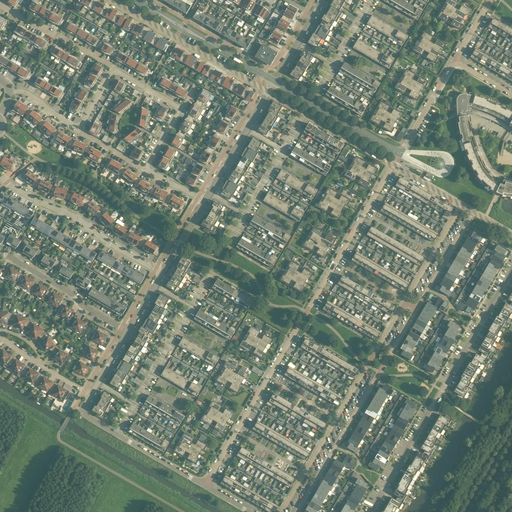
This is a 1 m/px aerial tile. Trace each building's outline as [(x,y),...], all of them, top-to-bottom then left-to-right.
[(87,0),(84,5),(90,9),(95,0),(87,0)] [(98,0),(95,0),(90,9),(96,12),(101,4),(98,2),(99,1),(98,0)] [(178,0),(176,0),(172,6),(177,9),(181,1),(178,0)] [(249,0),(242,0),(239,6),(246,10),(251,1),(249,0)] [(404,1),(401,0),(398,0),(395,8),(399,10),(404,1)] [(454,8),(456,5),(457,4),(456,3),(457,2),(453,0),(452,0),(452,1),(450,0),(444,0),(443,2),(446,4),(447,5),(454,9),(454,8)] [(31,11),(33,12),(38,3),(36,2),(35,2),(34,1),(32,1),(28,8),(29,9),(31,11)] [(186,4),(181,1),(177,9),(181,12),(186,4)] [(257,4),(251,1),(246,10),(252,13),(257,4)] [(339,11),(342,7),(333,1),(330,6),(331,7),(339,11)] [(399,10),(403,13),(408,4),(404,1),(399,10)] [(39,4),(38,3),(33,12),(35,13),(36,14),(38,14),(42,7),(41,6),(40,5),(39,4)] [(104,6),(101,4),(96,12),(102,16),(108,6),(105,4),(105,5),(104,6)] [(186,4),(181,12),(186,14),(191,7),(186,4)] [(257,4),(252,13),(258,17),(263,8),(257,4)] [(298,9),(289,4),(286,11),(295,16),(298,9)] [(413,7),(408,4),(403,13),(408,15),(413,7)] [(417,9),(418,7),(419,6),(415,4),(413,7),(408,15),(412,18),(417,9)] [(445,9),(454,14),(456,10),(454,8),(454,9),(447,5),(445,9)] [(465,15),(467,16),(470,11),(466,9),(467,8),(463,5),(462,7),(461,6),(459,11),(458,11),(465,15)] [(108,6),(102,16),(108,19),(113,11),(110,9),(111,8),(108,6)] [(38,14),(43,17),(47,10),(42,7),(38,14)] [(331,7),(328,11),(337,17),(340,12),(339,11),(331,7)] [(418,7),(417,9),(412,18),(417,21),(423,10),(418,7)] [(270,12),(263,8),(258,17),(264,21),(270,12)] [(202,13),(202,14),(203,12),(198,9),(193,18),(198,21),(202,13)] [(451,19),(454,14),(445,9),(442,13),(449,17),(451,19)] [(52,12),(47,10),(43,17),(48,20),(52,12)] [(456,10),(454,14),(463,19),(465,15),(458,11),(459,11),(456,10)] [(116,13),(113,11),(108,19),(114,23),(120,13),(117,11),(117,12),(116,13)] [(291,22),(295,16),(286,11),(282,17),(291,22)] [(339,18),(337,17),(328,11),(325,16),(333,20),(337,23),(339,18)] [(51,23),(52,23),(57,15),(56,14),(54,13),(52,12),(48,20),(49,21),(50,22),(51,23)] [(442,13),(441,12),(438,17),(441,19),(441,20),(445,23),(445,22),(446,22),(449,17),(442,13)] [(120,13),(114,23),(120,26),(125,18),(122,16),(123,15),(120,13)] [(206,16),(202,14),(202,13),(198,21),(202,24),(206,16)] [(451,19),(453,20),(460,24),(463,19),(454,14),(451,19)] [(59,15),(57,15),(52,23),(54,24),(55,25),(56,25),(58,26),(58,24),(61,26),(64,21),(63,20),(62,18),(61,17),(60,16),(59,15)] [(325,16),(324,15),(321,20),(330,25),(333,20),(325,16)] [(367,24),(371,27),(376,18),(372,15),(367,24)] [(211,19),(206,16),(202,24),(206,26),(211,19)] [(211,19),(206,26),(211,29),(217,19),(212,16),(211,19)] [(287,28),(291,22),(282,17),(278,23),(287,28)] [(381,21),(376,18),(371,27),(376,30),(381,21)] [(220,24),(221,21),(217,19),(211,29),(215,31),(220,24)] [(487,27),(492,30),(497,22),(493,19),(490,23),(489,23),(487,27)] [(123,28),(129,32),(135,21),(132,20),(131,22),(128,20),(127,20),(128,20),(123,28)] [(332,26),(330,25),(321,20),(319,23),(320,23),(319,25),(329,31),(329,30),(332,26)] [(462,25),(460,24),(453,20),(450,25),(451,25),(450,26),(454,29),(455,27),(459,30),(462,25)] [(138,23),(135,21),(129,32),(135,35),(140,27),(136,25),(137,23),(138,23)] [(376,30),(380,32),(385,23),(381,21),(376,30)] [(66,22),(63,27),(66,29),(65,30),(66,31),(68,33),(70,34),(75,25),(73,24),(72,23),(71,23),(69,23),(68,22),(66,22)] [(497,22),(492,30),(497,33),(502,24),(497,22)] [(284,34),(287,28),(278,23),(275,29),(284,34)] [(390,26),(385,23),(380,32),(385,35),(390,26)] [(219,34),(224,26),(220,24),(215,31),(219,34)] [(502,24),(497,33),(501,35),(506,27),(502,24)] [(17,38),(24,27),(22,26),(20,26),(18,25),(13,34),(14,35),(16,37),(17,38)] [(75,25),(70,34),(72,35),(73,35),(75,36),(79,28),(78,27),(77,26),(76,26),(75,25)] [(329,31),(319,25),(317,30),(328,36),(330,31),(329,30),(329,31)] [(228,29),(224,26),(219,34),(224,37),(228,29)] [(385,35),(389,37),(394,28),(390,26),(385,35)] [(25,28),(24,27),(17,38),(19,38),(21,39),(23,40),(24,38),(28,31),(27,29),(25,28)] [(135,35),(141,38),(147,28),(144,27),(143,29),(140,27),(135,35)] [(506,27),(501,35),(505,38),(510,29),(506,27)] [(79,28),(75,36),(80,39),(84,31),(79,28)] [(150,30),(147,28),(141,38),(147,42),(152,34),(148,32),(149,30),(150,30)] [(399,31),(394,28),(389,37),(393,40),(399,31)] [(228,29),(224,37),(228,39),(233,32),(228,29)] [(280,41),(284,34),(275,29),(271,35),(280,41)] [(328,36),(317,30),(314,34),(322,39),(325,41),(328,36)] [(29,41),(33,34),(28,31),(24,38),(29,41)] [(84,31),(80,39),(85,41),(89,34),(84,31)] [(398,42),(403,34),(399,31),(393,40),(397,42),(398,42)] [(237,34),(233,32),(228,39),(233,42),(237,34)] [(429,42),(430,42),(432,37),(432,36),(428,33),(428,34),(424,32),(421,37),(422,38),(429,42)] [(314,34),(313,33),(310,38),(319,44),(322,39),(314,34)] [(38,37),(33,34),(29,41),(34,44),(38,37)] [(89,34),(85,41),(86,42),(87,43),(88,44),(89,45),(94,36),(93,36),(92,35),(90,35),(89,34)] [(147,42),(153,45),(159,35),(156,34),(155,36),(152,34),(147,42)] [(237,44),(242,37),(237,34),(233,42),(237,44)] [(408,36),(403,34),(398,42),(397,42),(397,44),(402,47),(408,36)] [(161,37),(159,35),(153,45),(159,49),(163,41),(160,39),(161,37)] [(276,47),(280,41),(271,35),(267,42),(276,47)] [(96,46),(98,47),(101,43),(100,42),(100,41),(99,40),(98,39),(97,38),(96,37),(94,36),(89,45),(91,46),(92,46),(93,47),(95,47),(96,46)] [(38,47),(43,39),(41,38),(40,37),(38,37),(34,44),(35,45),(36,46),(37,47),(38,47)] [(246,39),(242,37),(237,44),(241,47),(246,39)] [(316,48),(319,44),(310,38),(307,43),(316,48)] [(420,42),(429,48),(432,43),(430,42),(429,42),(422,38),(420,42)] [(44,39),(43,39),(38,47),(40,48),(41,49),(43,50),(45,50),(47,50),(50,45),(47,44),(48,42),(47,41),(46,40),(44,39)] [(246,39),(241,47),(246,50),(251,42),(246,39)] [(358,39),(353,48),(357,51),(362,42),(358,39)] [(441,49),(442,50),(445,45),(441,42),(442,41),(438,39),(437,40),(434,44),(434,45),(441,49)] [(159,49),(165,52),(170,43),(171,43),(168,41),(167,41),(168,41),(167,43),(163,41),(159,49)] [(357,51),(362,53),(367,45),(362,42),(357,51)] [(426,52),(429,48),(420,42),(417,47),(424,51),(426,52)] [(103,53),(104,54),(109,45),(108,44),(107,44),(105,43),(104,43),(103,43),(102,43),(101,43),(98,47),(100,49),(100,50),(101,51),(102,52),(103,53)] [(432,43),(429,48),(438,53),(441,49),(434,45),(434,44),(432,43)] [(115,53),(116,51),(118,48),(110,44),(109,45),(104,54),(106,55),(107,55),(108,56),(110,56),(110,55),(113,56),(115,53)] [(274,59),(275,58),(278,54),(268,48),(262,45),(261,47),(255,44),(250,52),(256,56),(255,57),(268,65),(269,65),(270,65),(271,64),(274,59)] [(170,55),(176,59),(180,51),(177,49),(178,47),(175,45),(175,46),(170,55)] [(366,56),(371,47),(367,45),(362,53),(366,56)] [(422,54),(424,51),(417,47),(416,46),(413,51),(417,53),(415,56),(419,59),(421,55),(421,56),(422,54)] [(54,57),(56,58),(61,49),(60,48),(58,48),(57,47),(55,47),(55,48),(52,47),(49,52),(50,53),(51,54),(52,55),(53,56),(54,57)] [(366,56),(371,59),(376,50),(371,47),(366,56)] [(470,58),(475,60),(480,52),(481,50),(475,47),(472,52),(473,53),(470,58)] [(436,57),(438,53),(429,48),(426,52),(429,54),(429,53),(436,57)] [(61,49),(56,58),(55,59),(60,62),(61,60),(65,53),(64,52),(63,51),(62,50),(61,49)] [(375,61),(380,52),(376,50),(371,59),(375,61)] [(116,51),(115,53),(113,56),(115,58),(115,59),(116,60),(118,62),(119,63),(124,54),(123,53),(122,53),(120,52),(119,52),(117,51),(116,51)] [(184,53),(180,51),(176,59),(182,62),(187,52),(185,51),(184,51),(185,51),(184,53)] [(300,56),(310,62),(313,58),(303,51),(300,56)] [(190,54),(187,52),(182,62),(188,66),(192,58),(189,56),(190,54)] [(375,61),(379,64),(385,55),(380,52),(375,61)] [(484,54),(480,52),(475,60),(479,63),(484,54)] [(65,65),(66,63),(70,56),(65,53),(61,60),(60,62),(65,65)] [(437,58),(436,57),(429,53),(429,54),(426,58),(426,59),(426,60),(430,62),(430,61),(434,63),(437,58)] [(124,54),(119,63),(120,63),(121,64),(123,64),(125,65),(129,58),(128,56),(127,56),(126,55),(124,54)] [(488,57),(484,54),(479,63),(483,65),(488,57)] [(488,57),(483,65),(488,68),(493,59),(494,57),(490,54),(488,57)] [(379,64),(384,66),(389,58),(389,57),(385,55),(379,64)] [(70,56),(66,63),(65,65),(69,68),(70,68),(70,66),(76,58),(74,57),(73,56),(72,56),(70,56)] [(307,67),(310,62),(300,56),(297,61),(299,62),(307,67)] [(389,58),(384,66),(388,69),(394,59),(389,56),(389,57),(389,58)] [(6,57),(1,66),(2,67),(4,68),(6,68),(10,61),(9,60),(7,58),(6,57)] [(76,58),(70,66),(70,68),(77,72),(82,64),(80,63),(80,61),(79,60),(78,59),(77,58),(76,58)] [(129,58),(125,65),(130,68),(134,60),(129,58)] [(196,60),(192,58),(188,66),(194,69),(199,59),(197,58),(196,58),(197,58),(196,60)] [(6,68),(11,71),(15,64),(16,63),(16,61),(12,59),(11,60),(10,61),(6,68)] [(199,59),(194,69),(200,73),(204,65),(201,63),(202,61),(199,59)] [(497,62),(493,59),(488,68),(492,71),(497,62)] [(134,60),(130,68),(134,71),(139,63),(134,60)] [(307,67),(299,62),(297,61),(295,64),(297,65),(296,66),(305,72),(307,67)] [(93,67),(92,68),(101,74),(101,73),(102,72),(102,71),(103,69),(103,68),(102,67),(104,65),(98,62),(96,64),(95,65),(94,66),(93,67)] [(497,73),(502,64),(497,62),(492,71),(497,73)] [(139,63),(134,71),(135,72),(137,73),(138,73),(139,74),(144,65),(143,65),(142,64),(140,64),(139,63)] [(339,72),(344,74),(349,66),(344,63),(339,72)] [(20,67),(15,64),(11,71),(16,74),(20,67)] [(506,67),(502,64),(497,73),(501,76),(506,67)] [(145,66),(144,65),(139,74),(140,75),(142,76),(143,76),(145,76),(145,75),(148,77),(150,72),(150,71),(149,69),(148,68),(147,67),(145,66)] [(302,76),(305,72),(296,66),(294,65),(292,68),(294,70),(293,71),(301,76),(302,76)] [(201,74),(208,78),(213,68),(210,66),(210,68),(206,66),(201,74)] [(353,68),(349,66),(344,74),(348,77),(353,68)] [(19,77),(20,78),(25,69),(24,68),(22,67),(21,67),(20,67),(16,74),(17,75),(18,76),(19,77)] [(506,78),(511,70),(506,67),(501,76),(506,78)] [(100,75),(101,74),(92,68),(92,70),(91,72),(90,74),(97,78),(98,77),(100,75)] [(216,69),(213,68),(208,78),(214,81),(218,73),(215,71),(216,69),(216,70),(216,69)] [(348,77),(353,80),(358,71),(353,68),(348,77)] [(26,70),(25,69),(20,78),(21,78),(23,79),(24,79),(26,80),(26,79),(29,80),(32,75),(30,73),(29,71),(28,70),(26,70)] [(293,71),(292,70),(289,76),(293,78),(298,81),(301,76),(293,71)] [(412,80),(412,79),(415,75),(414,74),(415,73),(411,71),(410,72),(406,70),(403,75),(405,76),(412,80)] [(362,73),(358,71),(353,80),(357,82),(362,73)] [(162,88),(163,88),(169,80),(167,79),(166,78),(165,78),(165,75),(160,72),(157,78),(159,79),(157,82),(159,84),(159,85),(160,86),(161,87),(162,88)] [(222,75),(218,73),(214,81),(219,84),(225,75),(222,73),(222,75)] [(357,82),(361,85),(366,76),(362,73),(357,82)] [(97,79),(97,78),(90,74),(89,75),(87,77),(86,78),(95,83),(96,82),(97,79)] [(219,84),(225,88),(230,80),(227,78),(228,76),(228,77),(228,76),(225,75),(219,84)] [(371,78),(366,76),(361,85),(366,87),(371,78)] [(402,80),(411,85),(414,81),(412,79),(412,80),(405,76),(402,80)] [(34,77),(32,82),(34,83),(33,84),(34,85),(35,86),(37,87),(38,88),(43,79),(42,79),(40,78),(39,77),(38,77),(34,77)] [(423,86),(424,87),(427,82),(424,80),(424,79),(420,77),(420,78),(419,77),(416,82),(423,86)] [(94,84),(95,83),(86,78),(86,79),(85,81),(84,83),(84,85),(84,87),(89,90),(90,87),(91,88),(92,87),(93,86),(94,84)] [(371,78),(366,87),(370,90),(375,81),(371,78)] [(44,80),(43,79),(38,88),(39,89),(40,89),(42,90),(43,90),(48,83),(46,82),(45,81),(44,80)] [(115,85),(123,90),(126,85),(118,80),(115,85)] [(170,80),(169,80),(163,88),(165,89),(166,90),(167,90),(169,91),(173,83),(172,82),(171,81),(170,80)] [(233,82),(230,80),(225,88),(231,91),(237,82),(234,80),(233,82)] [(409,90),(411,85),(402,80),(400,84),(407,88),(407,89),(409,90)] [(174,93),(178,86),(180,84),(175,81),(173,83),(169,91),(174,93)] [(380,84),(375,81),(370,90),(369,91),(374,94),(380,84)] [(414,81),(411,85),(420,91),(423,86),(416,82),(414,81)] [(231,91),(237,95),(242,87),(239,85),(240,83),(240,84),(240,83),(237,82),(231,91)] [(48,83),(43,90),(48,93),(53,86),(48,83)] [(400,84),(398,83),(395,88),(399,90),(399,92),(403,94),(403,93),(404,93),(407,89),(407,88),(400,84)] [(87,92),(89,90),(84,87),(80,84),(78,87),(81,89),(80,90),(79,92),(78,93),(86,98),(87,96),(88,95),(89,93),(87,92)] [(120,95),(123,90),(115,85),(113,90),(119,94),(120,95)] [(409,90),(411,91),(418,95),(420,91),(411,85),(409,90)] [(53,97),(58,88),(57,87),(56,87),(54,86),(53,86),(48,93),(49,94),(51,95),(52,96),(53,97)] [(179,87),(178,86),(174,93),(175,95),(177,96),(178,97),(183,88),(182,88),(181,87),(179,87)] [(325,95),(330,98),(335,89),(330,86),(325,95)] [(245,89),(242,87),(237,95),(243,98),(249,89),(246,87),(245,89)] [(58,88),(53,97),(54,97),(56,98),(57,99),(58,99),(59,98),(61,99),(64,94),(63,92),(62,91),(60,90),(59,89),(58,88)] [(185,89),(183,88),(178,97),(180,98),(182,99),(184,99),(188,92),(187,91),(186,90),(185,89)] [(200,92),(199,94),(209,100),(212,95),(203,89),(201,91),(200,92)] [(243,98),(249,102),(254,94),(251,92),(252,90),(249,89),(243,98)] [(335,89),(330,98),(334,101),(339,92),(335,89)] [(420,96),(418,95),(411,91),(408,96),(409,96),(408,97),(412,100),(413,98),(417,101),(420,96)] [(339,92),(334,101),(339,103),(344,94),(339,92)] [(76,97),(75,98),(83,103),(84,101),(85,100),(86,98),(78,93),(77,95),(76,97)] [(206,105),(209,100),(199,94),(198,95),(197,97),(197,99),(198,100),(197,102),(206,108),(207,105),(206,105)] [(344,94),(339,103),(343,106),(348,97),(344,94)] [(495,104),(491,102),(486,100),(482,99),(478,98),(475,97),(470,95),(467,95),(465,94),(464,94),(463,94),(462,94),(461,95),(460,95),(459,96),(458,96),(457,97),(457,98),(456,99),(456,102),(456,103),(457,113),(457,118),(458,128),(461,138),(464,148),(466,154),(468,160),(469,164),(471,167),(473,171),(475,175),(478,178),(479,181),(481,183),(484,185),(486,188),(489,190),(492,192),(495,193),(498,195),(501,196),(505,197),(507,197),(510,198),(511,197),(511,112),(506,109),(501,107),(495,104)] [(130,106),(131,106),(133,102),(125,97),(124,99),(123,101),(122,102),(129,107),(130,106)] [(348,97),(343,106),(347,108),(353,100),(348,97)] [(83,103),(75,98),(74,100),(73,101),(72,103),(81,108),(81,106),(82,105),(83,103)] [(352,111),(357,102),(353,100),(347,108),(352,111)] [(23,104),(20,102),(20,103),(18,102),(17,102),(15,101),(8,112),(11,113),(12,111),(17,114),(23,104)] [(128,107),(129,107),(122,102),(120,101),(118,103),(117,104),(116,105),(124,110),(125,109),(126,108),(128,107)] [(270,107),(279,112),(282,107),(277,104),(277,103),(273,101),(270,107)] [(204,110),(206,108),(197,102),(195,105),(194,104),(193,106),(191,107),(190,109),(200,115),(203,110),(204,110)] [(357,102),(352,111),(356,113),(361,105),(361,104),(357,102)] [(386,112),(386,111),(389,107),(388,106),(389,105),(385,103),(384,104),(381,102),(378,107),(379,108),(386,112)] [(79,110),(81,108),(72,103),(71,105),(70,107),(70,108),(69,111),(74,114),(76,112),(77,113),(78,111),(79,110)] [(362,103),(361,104),(361,105),(356,113),(361,116),(367,106),(362,103)] [(26,106),(23,104),(17,114),(23,117),(24,113),(26,115),(30,110),(28,108),(26,106)] [(116,105),(114,107),(113,108),(112,110),(112,109),(111,110),(120,115),(121,113),(122,112),(123,111),(124,110),(116,105)] [(157,110),(165,114),(168,109),(160,105),(157,110)] [(228,109),(227,110),(236,115),(237,114),(238,113),(238,111),(238,110),(231,106),(230,107),(229,108),(228,109)] [(148,117),(148,116),(149,114),(150,112),(142,107),(140,111),(140,112),(140,113),(148,117)] [(276,116),(279,112),(270,107),(267,111),(276,117),(276,116)] [(377,112),(386,117),(389,113),(386,111),(386,112),(379,108),(377,112)] [(197,120),(200,115),(190,109),(189,110),(189,112),(188,114),(189,115),(188,117),(191,119),(193,120),(197,123),(198,120),(197,120)] [(397,118),(397,119),(399,119),(402,114),(398,112),(399,111),(395,109),(394,110),(394,109),(391,114),(397,118)] [(31,123),(38,114),(35,112),(35,113),(33,111),(33,112),(30,110),(26,115),(23,120),(26,122),(27,120),(31,123)] [(162,120),(165,114),(157,110),(154,115),(157,117),(162,120)] [(235,116),(236,115),(227,110),(227,111),(226,113),(225,114),(225,116),(225,117),(225,119),(230,122),(231,119),(232,120),(234,119),(235,118),(235,116)] [(276,117),(267,111),(266,114),(267,115),(266,117),(275,122),(278,117),(276,116),(276,117)] [(108,118),(109,118),(117,123),(117,121),(117,120),(118,118),(119,117),(110,112),(110,113),(110,114),(109,116),(108,118)] [(383,122),(386,117),(377,112),(374,116),(381,120),(381,121),(383,122)] [(150,118),(148,117),(140,113),(140,115),(140,116),(140,118),(140,119),(148,124),(148,122),(149,120),(150,118)] [(389,113),(386,117),(395,123),(397,119),(397,118),(391,114),(389,113)] [(41,117),(38,114),(31,123),(35,127),(38,124),(40,126),(44,121),(42,119),(40,117),(41,117)] [(374,116),(373,115),(370,120),(374,123),(373,124),(377,126),(378,125),(381,121),(381,120),(374,116)] [(230,122),(225,119),(221,116),(219,119),(220,120),(217,125),(219,125),(227,130),(228,129),(229,128),(229,126),(230,125),(228,124),(230,122)] [(182,122),(181,124),(190,129),(191,127),(192,125),(192,123),(193,120),(191,119),(188,117),(186,120),(185,119),(184,121),(182,122)] [(272,127),(275,122),(266,117),(263,121),(272,127)] [(383,122),(385,123),(392,127),(395,123),(386,117),(383,122)] [(116,124),(117,123),(109,118),(108,120),(108,121),(106,123),(109,125),(116,129),(116,127),(116,126),(116,124)] [(138,123),(137,125),(146,130),(146,129),(147,128),(147,126),(148,124),(140,119),(139,121),(139,122),(138,123)] [(44,134),(52,125),(49,123),(48,124),(46,122),(46,123),(44,121),(40,126),(38,129),(44,134)] [(270,132),(272,127),(263,121),(261,126),(269,131),(270,132)] [(91,127),(99,132),(102,127),(101,126),(94,122),(91,127)] [(394,128),(392,127),(385,123),(383,128),(383,129),(387,132),(387,131),(391,133),(394,128)] [(189,130),(190,129),(181,124),(181,125),(180,127),(179,129),(180,130),(179,132),(184,135),(186,134),(188,132),(189,130)] [(308,135),(313,127),(308,124),(303,133),(308,135)] [(54,128),(52,125),(44,134),(49,138),(52,140),(54,137),(57,132),(55,130),(53,128),(54,128)] [(116,130),(116,129),(109,125),(108,126),(107,128),(106,130),(114,135),(116,131),(116,130)] [(227,130),(219,125),(217,125),(214,129),(212,131),(216,134),(221,137),(222,134),(224,135),(225,134),(226,133),(226,132),(227,130)] [(261,126),(260,126),(259,125),(257,128),(258,129),(257,131),(266,136),(269,131),(261,126)] [(96,137),(99,132),(91,127),(88,132),(96,137)] [(140,136),(140,137),(141,137),(142,135),(143,134),(144,132),(145,133),(145,132),(136,127),(135,129),(134,130),(132,132),(140,136)] [(312,138),(317,129),(313,127),(308,135),(312,138)] [(322,132),(317,129),(312,138),(317,140),(322,132)] [(60,145),(66,135),(63,134),(62,134),(60,133),(57,132),(54,137),(52,140),(50,142),(54,144),(55,142),(60,145)] [(139,138),(140,137),(140,136),(132,132),(131,133),(130,134),(128,135),(127,135),(135,140),(137,141),(138,139),(139,138)] [(184,138),(184,135),(179,132),(178,135),(176,134),(175,136),(174,137),(173,139),(181,144),(182,142),(183,140),(184,138)] [(321,143),(326,134),(322,132),(317,140),(321,143)] [(210,139),(210,140),(218,145),(219,145),(220,143),(220,142),(221,140),(220,139),(221,137),(216,134),(215,135),(214,135),(213,136),(212,137),(211,138),(210,139)] [(331,137),(326,134),(321,143),(325,146),(331,137)] [(68,137),(66,135),(60,145),(65,148),(67,145),(69,146),(72,140),(70,139),(68,138),(68,137)] [(126,136),(125,136),(123,140),(131,144),(132,142),(133,141),(135,140),(127,135),(126,136)] [(330,148),(335,139),(331,137),(325,146),(330,148)] [(250,143),(259,148),(262,143),(253,138),(250,143)] [(181,145),(181,144),(173,139),(172,140),(171,142),(170,144),(178,149),(179,147),(181,145)] [(339,142),(335,139),(330,148),(334,151),(339,142)] [(77,153),(81,142),(78,141),(77,142),(75,141),(75,142),(72,140),(69,146),(67,152),(71,153),(71,151),(77,153)] [(218,147),(218,145),(210,140),(209,142),(208,143),(208,144),(208,146),(207,147),(207,149),(212,152),(214,149),(215,150),(216,149),(217,148),(218,147)] [(84,144),(81,142),(77,153),(82,155),(83,152),(86,153),(89,147),(86,146),(84,145),(84,144)] [(344,145),(339,142),(334,151),(333,152),(338,155),(344,145)] [(250,143),(247,147),(256,153),(259,148),(250,143)] [(91,160),(97,150),(94,149),(94,150),(91,148),(91,149),(89,147),(86,153),(88,154),(86,157),(91,160)] [(133,152),(141,157),(144,151),(139,148),(136,147),(133,152)] [(166,150),(165,151),(174,156),(175,155),(176,153),(176,151),(169,147),(168,148),(166,150)] [(258,153),(256,153),(247,147),(244,152),(255,158),(258,153)] [(290,155),(294,158),(300,149),(295,147),(290,155)] [(211,154),(212,152),(207,149),(206,150),(205,151),(204,152),(202,153),(202,154),(201,155),(210,160),(210,159),(211,158),(211,156),(212,155),(211,154)] [(304,152),(300,149),(294,158),(299,161),(304,152)] [(100,152),(97,150),(91,160),(96,163),(95,165),(98,167),(104,156),(101,155),(102,154),(99,153),(100,152)] [(173,158),(174,156),(165,151),(164,153),(164,154),(164,156),(163,157),(171,161),(171,160),(173,159),(173,158)] [(138,162),(141,157),(133,152),(130,157),(138,162)] [(252,163),(255,158),(244,152),(241,156),(242,157),(243,157),(252,162),(251,163),(252,163)] [(299,161),(303,163),(308,155),(304,152),(299,161)] [(209,162),(210,160),(201,155),(200,157),(200,158),(199,159),(199,161),(206,165),(207,164),(208,163),(209,162)] [(313,157),(308,155),(303,163),(308,166),(313,157)] [(4,169),(9,160),(2,156),(0,159),(0,164),(0,165),(2,166),(2,167),(4,169)] [(170,162),(171,161),(163,157),(161,159),(160,160),(160,161),(168,166),(169,165),(170,164),(170,162)] [(243,157),(242,157),(240,162),(249,167),(251,163),(252,162),(243,157)] [(308,166),(312,168),(317,160),(313,157),(308,166)] [(361,167),(362,167),(364,162),(364,160),(360,158),(360,159),(356,157),(353,162),(354,163),(361,167)] [(11,158),(9,160),(4,169),(7,170),(8,169),(10,171),(10,170),(12,172),(18,162),(11,158)] [(112,161),(109,159),(103,170),(104,171),(106,172),(107,169),(112,172),(118,162),(115,161),(114,162),(112,160),(112,161)] [(322,162),(317,160),(312,168),(316,171),(322,162)] [(167,168),(168,166),(160,161),(159,163),(158,165),(157,167),(165,171),(166,169),(167,168)] [(120,164),(118,162),(112,172),(117,175),(119,172),(121,173),(125,168),(122,167),(122,166),(120,165),(120,164)] [(237,167),(246,172),(249,167),(240,162),(237,167)] [(326,165),(322,162),(316,171),(321,174),(326,165)] [(194,167),(194,168),(202,173),(203,172),(203,171),(204,169),(205,167),(197,163),(196,164),(195,166),(194,167)] [(327,163),(326,165),(321,174),(325,176),(331,166),(327,163)] [(352,167),(361,172),(364,168),(362,167),(361,167),(354,163),(352,167)] [(373,173),(373,174),(374,174),(377,169),(373,167),(374,166),(370,164),(369,165),(369,164),(366,169),(373,173)] [(237,167),(234,171),(243,176),(245,177),(247,173),(246,172),(237,167)] [(358,177),(361,172),(352,167),(349,171),(356,175),(356,176),(358,177)] [(125,168),(121,173),(117,178),(120,181),(122,179),(125,182),(133,173),(130,171),(129,171),(127,170),(125,168)] [(201,174),(202,173),(194,168),(193,169),(192,171),(192,172),(192,173),(199,177),(200,177),(200,176),(201,174)] [(364,168),(361,172),(370,178),(373,174),(373,173),(366,169),(364,168)] [(28,169),(25,172),(21,177),(23,179),(25,180),(25,181),(27,183),(33,175),(34,173),(28,169)] [(276,178),(281,181),(286,172),(282,170),(276,178)] [(349,171),(348,170),(345,175),(349,178),(348,179),(352,181),(353,180),(356,176),(356,175),(349,171)] [(242,176),(243,176),(234,171),(231,175),(240,181),(242,176)] [(291,175),(286,172),(281,181),(285,184),(291,175)] [(368,182),(370,178),(361,172),(358,177),(360,178),(361,178),(368,182)] [(135,175),(133,173),(125,182),(130,185),(132,183),(135,184),(138,179),(136,178),(136,177),(134,176),(135,175)] [(198,179),(199,177),(192,173),(191,174),(190,175),(189,176),(188,178),(197,183),(197,181),(198,180),(198,179)] [(38,178),(33,175),(27,183),(30,185),(31,184),(32,186),(33,185),(35,187),(41,177),(39,176),(38,178)] [(237,185),(240,181),(231,175),(228,180),(237,185)] [(285,184),(290,186),(295,177),(291,175),(285,184)] [(43,192),(47,183),(42,181),(43,178),(41,177),(35,187),(38,188),(38,189),(40,190),(40,191),(43,192)] [(299,180),(295,177),(290,186),(294,189),(299,180)] [(394,185),(399,189),(404,180),(400,177),(397,182),(396,181),(394,185)] [(196,184),(197,183),(188,178),(187,179),(187,180),(186,182),(186,183),(193,187),(194,186),(195,185),(196,184)] [(369,183),(368,182),(361,178),(360,178),(358,183),(358,184),(362,187),(362,186),(366,188),(369,183)] [(138,179),(135,184),(131,190),(135,192),(136,190),(141,192),(147,182),(144,181),(143,182),(141,181),(138,179)] [(228,180),(227,179),(225,184),(236,191),(239,186),(237,185),(228,180)] [(294,189),(299,191),(304,183),(299,180),(294,189)] [(404,180),(399,189),(404,191),(409,183),(404,180)] [(149,185),(147,182),(141,192),(146,195),(145,196),(149,198),(154,188),(151,187),(149,185)] [(53,189),(51,188),(52,185),(47,183),(43,192),(46,193),(48,194),(48,193),(51,195),(53,189)] [(308,185),(304,183),(299,191),(303,194),(308,185)] [(409,183),(404,191),(408,194),(413,185),(409,183)] [(59,198),(62,189),(57,187),(58,185),(55,184),(53,189),(51,195),(54,196),(56,197),(59,198)] [(236,191),(225,184),(222,189),(223,190),(232,195),(233,196),(236,191)] [(307,197),(313,188),(308,185),(303,194),(307,196),(307,197)] [(413,185),(408,194),(413,197),(418,188),(413,185)] [(158,201),(162,190),(159,189),(159,190),(156,189),(154,188),(149,198),(152,200),(153,199),(158,201)] [(317,190),(313,188),(307,197),(307,196),(306,198),(311,201),(317,190)] [(334,198),(337,193),(336,193),(337,191),(333,189),(332,190),(328,188),(325,193),(327,194),(334,198)] [(418,188),(413,197),(417,199),(422,190),(418,188)] [(68,200),(70,194),(66,193),(67,190),(62,189),(59,198),(62,199),(62,198),(65,199),(68,200)] [(165,192),(162,190),(158,201),(162,203),(162,205),(165,206),(170,195),(167,194),(167,193),(165,192)] [(223,190),(221,195),(230,200),(232,195),(223,190)] [(422,190),(417,199),(421,202),(426,193),(422,190)] [(263,201),(267,204),(273,195),(268,192),(263,201)] [(70,194),(68,200),(70,201),(72,202),(72,203),(75,205),(79,196),(74,193),(73,196),(70,194)] [(426,193),(421,202),(426,204),(431,196),(426,193)] [(325,198),(334,203),(336,199),(334,198),(327,194),(325,198)] [(5,207),(11,197),(6,195),(1,203),(0,205),(5,207)] [(169,206),(173,208),(179,198),(176,197),(175,197),(173,196),(170,195),(165,206),(167,208),(169,206)] [(267,204),(272,206),(277,198),(273,195),(267,204)] [(345,205),(347,205),(350,200),(346,198),(346,197),(342,195),(342,196),(341,195),(338,200),(338,201),(345,205)] [(84,198),(79,196),(75,205),(78,206),(78,205),(80,206),(83,207),(89,197),(85,196),(84,198)] [(431,196),(426,204),(430,207),(435,198),(431,196)] [(15,200),(11,197),(5,207),(10,210),(11,208),(15,200)] [(89,197),(83,207),(86,209),(87,211),(90,213),(95,205),(91,202),(92,200),(89,197)] [(179,198),(173,208),(178,211),(176,213),(179,215),(185,204),(183,202),(181,201),(181,200),(179,198)] [(272,206),(276,209),(281,200),(277,198),(272,206)] [(331,208),(334,203),(325,198),(322,202),(329,206),(329,207),(331,208)] [(435,198),(430,207),(435,209),(440,201),(435,198)] [(336,199),(334,203),(343,209),(345,205),(338,201),(338,200),(336,199)] [(15,200),(11,208),(15,211),(20,203),(15,200)] [(276,209),(281,212),(286,203),(281,200),(276,209)] [(215,201),(212,206),(221,211),(224,207),(215,201)] [(322,202),(321,201),(318,207),(321,209),(321,210),(325,212),(325,211),(326,211),(329,207),(329,206),(322,202)] [(440,201),(435,209),(439,212),(444,203),(440,201)] [(20,203),(15,211),(14,213),(19,216),(19,215),(24,206),(20,203)] [(281,212),(285,214),(290,205),(286,203),(281,212)] [(331,208),(333,209),(340,213),(343,209),(334,203),(331,208)] [(380,211),(385,214),(390,205),(385,203),(380,211)] [(444,203),(439,212),(443,215),(448,206),(444,203)] [(100,208),(95,205),(90,213),(92,215),(93,214),(95,216),(95,215),(97,217),(101,212),(103,210),(105,208),(101,206),(100,208)] [(285,214),(290,217),(295,208),(290,205),(285,214)] [(385,214),(389,217),(394,208),(390,205),(385,214)] [(24,218),(25,217),(29,208),(24,206),(19,215),(24,218)] [(221,211),(212,206),(210,209),(211,210),(211,212),(220,217),(222,212),(221,211)] [(448,206),(443,215),(449,218),(451,214),(450,213),(453,209),(448,206)] [(34,211),(29,208),(25,217),(30,220),(34,213),(33,213),(34,211)] [(290,217),(294,219),(299,211),(295,208),(290,217)] [(389,217),(393,219),(398,211),(394,208),(389,217)] [(299,211),(294,219),(299,222),(305,212),(300,209),(299,211)] [(342,214),(340,213),(333,209),(330,214),(331,214),(330,215),(334,218),(335,217),(339,219),(342,214)] [(97,217),(100,219),(99,220),(101,221),(100,222),(103,224),(110,217),(103,210),(97,217)] [(393,219),(398,222),(403,213),(398,211),(393,219)] [(208,216),(217,222),(220,217),(211,212),(208,216)] [(398,222),(402,224),(407,216),(403,213),(398,222)] [(36,229),(40,223),(43,216),(41,215),(38,220),(34,218),(35,218),(34,218),(30,225),(36,229)] [(43,216),(40,223),(36,229),(42,233),(47,225),(43,223),(46,218),(43,216)] [(213,225),(212,226),(214,226),(217,222),(208,216),(205,221),(213,225)] [(249,224),(254,227),(259,218),(254,216),(249,224)] [(402,224),(407,227),(412,218),(407,216),(402,224)] [(114,221),(110,217),(103,224),(105,226),(106,226),(107,227),(108,227),(110,229),(114,224),(112,223),(114,221)] [(263,221),(259,218),(254,227),(258,230),(263,221)] [(407,227),(411,230),(416,221),(412,218),(407,227)] [(210,230),(212,226),(213,225),(205,221),(204,220),(200,226),(204,228),(203,230),(202,230),(207,233),(209,230),(210,230)] [(258,230),(263,232),(268,224),(263,221),(258,230)] [(411,230),(415,232),(420,223),(416,221),(411,230)] [(47,239),(49,236),(52,230),(56,224),(53,222),(50,227),(47,225),(42,233),(41,235),(47,239)] [(110,229),(112,231),(114,233),(116,235),(122,227),(116,222),(114,224),(110,229)] [(415,232),(420,235),(425,226),(420,223),(415,232)] [(56,224),(52,230),(49,236),(51,238),(51,241),(53,242),(59,233),(56,231),(59,226),(56,224)] [(272,226),(268,224),(263,232),(267,235),(272,226)] [(267,235),(272,237),(277,229),(272,226),(267,235)] [(420,235),(424,237),(429,229),(425,226),(420,235)] [(127,234),(125,232),(127,230),(122,227),(116,235),(119,237),(120,236),(121,238),(122,237),(124,239),(127,234)] [(319,237),(320,237),(322,232),(322,231),(318,228),(318,229),(314,227),(311,232),(313,233),(319,237)] [(366,235),(371,238),(376,229),(371,227),(366,235)] [(127,234),(124,239),(127,241),(129,242),(129,243),(132,244),(136,235),(137,233),(130,229),(127,234)] [(281,231),(277,229),(272,237),(276,240),(281,231)] [(380,232),(376,229),(371,238),(375,240),(380,232)] [(429,240),(434,231),(429,229),(424,237),(429,240)] [(61,244),(65,237),(68,231),(65,230),(62,235),(59,233),(53,242),(53,243),(59,246),(61,244)] [(68,231),(65,237),(61,244),(59,246),(66,250),(71,240),(68,238),(71,233),(68,231)] [(281,231),(276,240),(280,242),(280,243),(285,234),(281,231)] [(438,234),(434,231),(429,240),(433,243),(438,234)] [(375,240),(379,243),(384,234),(380,232),(375,240)] [(310,237),(319,243),(322,238),(320,237),(319,237),(313,233),(310,237)] [(478,241),(480,243),(483,238),(474,233),(472,237),(471,237),(478,241)] [(290,237),(285,234),(280,243),(280,242),(279,244),(284,247),(290,237)] [(331,244),(332,245),(335,240),(331,237),(332,236),(328,234),(327,235),(324,239),(324,240),(331,244)] [(389,237),(384,234),(379,243),(384,246),(389,237)] [(11,246),(16,238),(10,235),(6,242),(7,242),(6,244),(11,246)] [(141,237),(136,235),(132,244),(135,246),(135,245),(137,246),(140,247),(145,237),(142,235),(141,237)] [(476,245),(478,241),(471,237),(472,237),(469,236),(467,240),(476,245)] [(73,251),(77,245),(81,238),(78,237),(75,242),(71,240),(66,250),(72,253),(73,251)] [(149,239),(145,237),(140,247),(143,249),(145,250),(144,251),(147,252),(152,244),(148,241),(149,239)] [(316,247),(319,243),(310,237),(308,242),(315,246),(314,246),(316,247)] [(384,246),(388,248),(393,240),(389,237),(384,246)] [(21,241),(16,238),(11,246),(15,249),(16,247),(17,248),(21,241)] [(81,238),(77,245),(73,251),(80,254),(84,247),(80,245),(83,240),(81,238)] [(322,238),(319,243),(328,248),(331,244),(324,240),(324,239),(322,238)] [(240,250),(246,241),(241,239),(236,247),(240,250)] [(398,242),(393,240),(388,248),(393,251),(398,242)] [(473,249),(476,245),(467,240),(464,244),(473,249)] [(250,244),(246,241),(240,250),(245,253),(250,244)] [(308,242),(306,241),(303,246),(307,248),(306,249),(310,251),(311,250),(312,251),(314,246),(315,246),(308,242)] [(28,256),(32,248),(27,245),(28,243),(25,242),(22,247),(25,249),(23,251),(24,252),(23,253),(28,256)] [(393,251),(397,253),(402,245),(398,242),(393,251)] [(326,252),(328,248),(319,243),(316,247),(319,249),(319,248),(326,252)] [(86,258),(89,252),(93,246),(90,244),(87,249),(84,247),(80,254),(86,258)] [(152,244),(147,252),(150,254),(150,253),(152,254),(155,256),(161,246),(158,244),(157,246),(152,244)] [(249,255),(254,246),(250,244),(245,253),(249,255)] [(475,250),(473,249),(464,244),(462,248),(472,254),(475,250)] [(406,247),(402,245),(397,253),(401,256),(406,247)] [(93,246),(89,252),(86,258),(92,262),(97,254),(96,254),(93,253),(96,247),(93,246)] [(259,249),(254,246),(249,255),(254,258),(259,249)] [(494,251),(496,252),(496,251),(503,255),(505,251),(496,246),(494,251)] [(401,256),(406,259),(411,250),(406,247),(401,256)] [(38,251),(32,248),(28,256),(32,259),(33,257),(34,258),(35,255),(38,256),(41,251),(38,250),(38,251)] [(327,253),(326,252),(319,248),(319,249),(316,253),(317,254),(316,255),(320,257),(321,256),(324,258),(327,253)] [(470,258),(472,254),(462,248),(460,252),(459,252),(468,258),(469,257),(470,258)] [(258,260),(263,252),(259,249),(254,258),(258,260)] [(415,253),(411,250),(406,259),(410,261),(415,253)] [(97,259),(102,262),(107,254),(103,251),(102,253),(101,252),(97,259)] [(505,257),(503,255),(496,251),(496,252),(493,256),(503,261),(505,257)] [(46,266),(50,258),(45,255),(46,254),(43,252),(40,258),(43,259),(41,262),(42,262),(41,264),(46,266)] [(268,254),(263,252),(258,260),(262,263),(268,254)] [(351,260),(356,263),(361,255),(356,252),(351,260)] [(459,252),(457,256),(467,263),(470,258),(469,257),(468,258),(459,252)] [(410,261),(415,264),(420,255),(415,253),(410,261)] [(112,257),(107,254),(102,262),(107,265),(112,257)] [(272,257),(268,254),(262,263),(267,266),(272,257)] [(272,257),(267,266),(272,268),(278,258),(273,255),(272,257)] [(365,257),(361,255),(356,263),(360,266),(365,257)] [(424,258),(420,255),(415,264),(419,266),(424,258)] [(465,267),(467,263),(457,256),(454,260),(463,266),(465,267)] [(500,266),(503,261),(493,256),(491,260),(500,265),(500,266)] [(107,265),(112,268),(117,259),(112,257),(107,265)] [(182,257),(179,263),(188,268),(191,263),(185,260),(185,259),(182,257)] [(360,266),(364,268),(370,260),(365,257),(360,266)] [(56,261),(50,258),(46,266),(50,269),(51,268),(52,268),(54,265),(56,267),(59,262),(56,260),(56,261)] [(121,263),(117,259),(112,268),(116,270),(121,263)] [(374,262),(370,260),(364,268),(369,271),(374,262)] [(452,265),(461,270),(463,266),(454,260),(454,261),(452,265)] [(489,264),(497,269),(500,265),(491,260),(489,264)] [(296,271),(297,271),(299,266),(299,265),(295,263),(295,264),(291,261),(288,267),(290,267),(296,271)] [(369,271),(373,273),(378,265),(374,262),(369,271)] [(64,277),(69,269),(63,266),(64,265),(61,263),(58,268),(61,270),(59,273),(60,273),(59,275),(64,277)] [(116,270),(121,273),(126,265),(121,263),(116,270)] [(185,272),(188,268),(179,263),(176,267),(185,272)] [(487,263),(484,267),(486,268),(495,273),(497,269),(489,264),(487,263)] [(130,268),(126,265),(121,273),(126,276),(130,268)] [(383,267),(378,265),(373,273),(378,276),(383,267)] [(459,274),(461,270),(452,265),(450,269),(459,274)] [(6,268),(1,277),(4,278),(5,277),(9,279),(15,270),(10,268),(9,269),(7,267),(6,268)] [(176,271),(175,273),(184,278),(187,273),(185,272),(176,267),(174,270),(176,271)] [(287,272),(296,277),(299,272),(297,271),(296,271),(290,267),(287,272)] [(378,276),(382,279),(387,270),(383,267),(378,276)] [(495,273),(486,268),(484,267),(482,271),(484,272),(493,277),(495,273)] [(126,276),(130,279),(135,270),(130,268),(126,276)] [(308,278),(309,279),(312,274),(308,272),(309,271),(305,268),(304,269),(301,274),(308,278)] [(74,272),(69,269),(64,277),(68,280),(69,278),(70,279),(72,276),(74,277),(77,272),(75,271),(74,272)] [(460,275),(459,274),(450,269),(447,273),(456,278),(458,280),(460,275)] [(13,283),(16,285),(21,275),(19,274),(19,273),(15,270),(9,279),(8,282),(12,284),(13,283)] [(135,270),(130,279),(129,281),(134,283),(135,281),(140,274),(135,270)] [(382,279),(387,281),(392,273),(387,270),(382,279)] [(479,275),(481,276),(490,281),(493,277),(484,272),(482,271),(481,271),(479,275)] [(293,282),(296,277),(287,272),(285,276),(292,280),(291,280),(293,282)] [(305,282),(308,278),(301,274),(299,272),(296,277),(305,282)] [(181,283),(184,278),(175,273),(172,277),(181,283)] [(396,275),(392,273),(387,281),(391,284),(396,275)] [(454,283),(456,278),(447,273),(445,277),(454,283)] [(140,274),(135,281),(140,285),(144,278),(144,277),(144,276),(140,274)] [(21,275),(16,285),(18,287),(19,285),(23,288),(29,279),(24,276),(24,277),(21,275)] [(285,276),(283,275),(280,280),(284,282),(283,283),(287,286),(288,285),(289,285),(291,280),(292,280),(285,276)] [(396,275),(391,284),(395,286),(400,278),(396,275)] [(490,281),(481,276),(479,275),(477,279),(479,281),(488,286),(490,281)] [(81,287),(85,279),(80,276),(76,282),(77,283),(76,284),(81,287)] [(336,284),(342,287),(347,278),(342,276),(339,280),(338,280),(336,284)] [(86,277),(85,279),(81,287),(85,290),(86,288),(87,289),(91,282),(90,282),(91,280),(86,277)] [(181,283),(172,277),(169,282),(178,287),(177,287),(178,288),(181,283)] [(303,286),(305,282),(296,277),(293,282),(296,283),(303,287),(303,286)] [(451,287),(454,283),(445,277),(442,282),(451,287)] [(351,281),(347,278),(342,287),(346,290),(351,281)] [(395,286),(400,289),(405,280),(400,278),(395,286)] [(27,292),(30,294),(36,284),(33,282),(33,281),(29,279),(23,288),(28,290),(27,292)] [(212,288),(217,291),(222,282),(217,279),(212,288)] [(405,280),(400,289),(404,292),(409,283),(405,280)] [(169,282),(169,281),(166,286),(175,292),(177,287),(178,287),(169,282)] [(346,290),(350,292),(356,284),(351,281),(346,290)] [(485,290),(485,289),(488,286),(479,281),(476,285),(485,290)] [(226,285),(222,282),(217,291),(221,293),(226,285)] [(449,291),(451,287),(442,282),(440,286),(442,287),(449,291)] [(296,283),(293,288),(294,288),(293,289),(297,291),(298,290),(301,292),(304,287),(303,286),(303,287),(296,283)] [(38,285),(36,284),(30,294),(33,295),(34,294),(38,296),(43,287),(39,284),(38,285)] [(360,286),(356,284),(350,292),(355,295),(360,286)] [(225,296),(231,287),(226,285),(221,293),(225,296)] [(483,294),(483,295),(486,290),(485,289),(485,290),(476,285),(474,289),(483,294)] [(355,295),(359,297),(364,289),(360,286),(355,295)] [(47,298),(50,292),(47,291),(48,290),(43,287),(38,296),(42,299),(42,300),(44,302),(47,298)] [(235,290),(231,287),(225,296),(230,299),(235,290)] [(442,287),(440,291),(448,296),(451,292),(449,291),(442,287)] [(93,300),(98,291),(92,288),(88,295),(89,295),(88,297),(93,300)] [(369,291),(364,289),(359,297),(364,300),(369,291)] [(471,293),(480,298),(483,294),(474,289),(471,293)] [(234,301),(239,292),(235,290),(230,299),(234,301)] [(103,294),(98,291),(93,300),(98,302),(103,294)] [(364,300),(368,303),(373,294),(369,291),(364,300)] [(50,292),(47,298),(44,302),(47,303),(48,302),(52,305),(58,296),(53,293),(52,294),(50,292)] [(244,295),(239,292),(234,301),(239,304),(244,295)] [(471,293),(469,297),(478,302),(480,298),(471,293)] [(102,305),(107,297),(103,294),(98,302),(102,305)] [(109,294),(107,297),(102,305),(107,308),(113,297),(109,294)] [(160,294),(157,299),(166,304),(169,299),(160,294)] [(378,296),(373,294),(368,303),(373,305),(378,296)] [(244,295),(239,304),(243,306),(248,298),(244,295)] [(59,310),(61,306),(62,305),(64,301),(62,299),(62,298),(58,296),(52,305),(56,307),(56,308),(59,310)] [(373,305),(377,308),(382,299),(378,296),(373,305)] [(118,300),(113,297),(107,308),(112,311),(116,302),(118,300)] [(467,301),(475,306),(478,302),(469,297),(467,301)] [(253,300),(248,298),(243,306),(242,308),(247,311),(253,300)] [(439,298),(436,303),(445,308),(447,304),(439,298)] [(164,309),(166,304),(157,299),(155,304),(164,309)] [(386,302),(382,299),(377,308),(381,310),(386,302)] [(322,310),(327,312),(332,304),(326,300),(324,304),(325,305),(322,310)] [(67,307),(65,306),(67,302),(64,301),(62,305),(61,306),(59,310),(56,315),(59,316),(60,315),(64,318),(69,309),(67,308),(67,307)] [(467,301),(464,305),(471,309),(471,310),(473,311),(475,306),(467,301)] [(117,313),(121,305),(116,302),(112,311),(117,313)] [(123,302),(121,305),(117,313),(121,316),(122,314),(123,315),(126,308),(127,305),(123,302)] [(386,302),(381,310),(386,313),(391,304),(386,302)] [(434,307),(428,303),(425,307),(434,313),(435,314),(437,310),(438,309),(434,307)] [(445,308),(436,303),(434,307),(438,309),(437,310),(442,312),(445,308)] [(501,308),(503,309),(503,308),(511,313),(511,314),(511,304),(510,306),(504,303),(501,308)] [(154,308),(153,309),(162,314),(165,310),(164,309),(155,304),(153,307),(154,308)] [(336,306),(332,304),(327,312),(331,315),(336,306)] [(395,307),(391,304),(386,313),(385,314),(391,318),(394,312),(393,312),(395,307)] [(464,305),(462,304),(460,309),(468,314),(471,310),(471,309),(464,305)] [(336,317),(341,309),(336,306),(331,315),(336,317)] [(423,311),(431,317),(434,313),(425,307),(423,311)] [(11,321),(14,322),(12,326),(13,326),(17,329),(21,318),(22,315),(17,313),(16,313),(17,309),(14,308),(12,313),(11,321)] [(509,318),(511,314),(511,313),(503,308),(503,309),(500,313),(509,318)] [(1,325),(5,324),(7,324),(7,320),(11,321),(12,313),(8,312),(8,310),(3,309),(3,310),(1,325)] [(70,310),(69,309),(64,318),(68,320),(67,321),(70,323),(75,315),(76,313),(73,312),(74,311),(71,309),(70,310)] [(160,319),(162,314),(153,309),(151,314),(160,319)] [(345,311),(341,309),(336,317),(340,320),(345,311)] [(194,319),(198,322),(204,313),(199,310),(194,319)] [(345,323),(350,314),(345,311),(340,320),(345,323)] [(423,311),(422,311),(420,315),(429,321),(431,317),(423,311)] [(204,312),(204,313),(198,322),(203,325),(208,316),(209,314),(204,312)] [(509,318),(500,313),(497,317),(497,318),(505,322),(506,323),(509,318)] [(157,324),(160,319),(151,314),(148,318),(148,319),(157,324)] [(354,317),(350,314),(345,323),(349,325),(354,317)] [(26,320),(21,318),(17,329),(21,329),(22,330),(24,326),(27,327),(32,319),(33,317),(30,315),(26,318),(26,319),(26,320)] [(71,328),(76,330),(80,322),(79,321),(79,320),(77,319),(78,317),(75,315),(70,323),(69,325),(72,327),(71,328)] [(427,325),(429,321),(420,315),(417,320),(427,325)] [(203,325),(207,327),(212,318),(208,316),(203,325)] [(353,328),(358,319),(354,317),(349,325),(353,328)] [(502,327),(505,322),(497,318),(497,317),(496,317),(493,322),(502,327)] [(148,319),(148,318),(147,318),(144,323),(156,329),(158,324),(157,324),(148,319)] [(217,321),(212,318),(207,327),(212,330),(217,321)] [(28,333),(31,337),(38,327),(34,324),(34,323),(35,322),(32,319),(27,327),(30,329),(27,332),(28,333)] [(363,322),(358,319),(353,328),(358,330),(363,322)] [(424,329),(427,325),(417,320),(416,321),(417,321),(415,324),(424,329)] [(212,330),(216,332),(221,323),(217,321),(212,330)] [(82,323),(80,322),(76,330),(80,333),(79,334),(82,336),(88,326),(85,325),(85,324),(83,322),(82,323)] [(362,333),(367,324),(363,322),(358,330),(362,333)] [(447,326),(449,327),(456,331),(458,327),(450,322),(447,326)] [(499,331),(502,327),(493,322),(491,326),(499,331)] [(144,323),(142,327),(150,332),(153,334),(156,329),(144,323)] [(226,326),(221,323),(216,332),(220,335),(226,326)] [(372,327),(367,324),(362,333),(367,336),(372,327)] [(422,333),(424,329),(415,324),(413,328),(422,333)] [(230,329),(226,326),(220,335),(225,337),(230,329)] [(497,336),(499,331),(491,326),(488,331),(489,332),(497,336)] [(42,331),(38,327),(31,337),(34,338),(35,339),(38,336),(40,338),(46,333),(43,330),(42,330),(42,331)] [(93,335),(95,336),(105,342),(106,338),(107,337),(104,335),(104,331),(105,331),(99,327),(97,331),(96,330),(93,335)] [(147,337),(150,332),(142,327),(141,327),(138,332),(147,337)] [(231,327),(230,329),(225,337),(229,340),(235,330),(231,327)] [(257,337),(260,332),(259,332),(259,331),(255,328),(255,329),(251,327),(248,332),(250,333),(257,337)] [(371,338),(376,329),(372,327),(367,336),(371,338)] [(458,332),(456,331),(449,327),(447,331),(456,336),(458,332)] [(419,338),(419,337),(422,333),(413,328),(410,332),(419,338)] [(382,333),(376,329),(371,338),(376,341),(378,336),(379,337),(382,333)] [(453,341),(456,336),(447,331),(444,335),(453,341)] [(138,336),(137,337),(146,342),(149,338),(147,337),(138,332),(136,335),(138,336)] [(417,342),(418,343),(421,338),(419,337),(419,338),(410,332),(408,337),(417,342)] [(489,332),(486,336),(495,341),(498,336),(497,336),(489,332)] [(49,336),(48,335),(46,333),(40,338),(43,341),(39,343),(40,344),(42,348),(51,341),(48,337),(49,336)] [(247,337),(256,343),(259,338),(257,337),(250,333),(247,337)] [(268,344),(269,345),(272,340),(269,337),(269,336),(265,334),(265,335),(264,335),(261,339),(261,340),(268,344)] [(451,344),(453,341),(444,335),(442,339),(442,340),(451,345),(451,344)] [(102,345),(105,342),(95,336),(93,340),(92,339),(90,343),(96,347),(98,344),(102,346),(102,345)] [(492,346),(495,341),(486,336),(484,341),(492,346)] [(143,347),(146,342),(137,337),(134,342),(143,347)] [(178,346),(183,348),(188,340),(183,337),(178,346)] [(254,347),(256,343),(247,337),(245,342),(252,346),(251,346),(254,347)] [(406,341),(414,346),(417,342),(408,337),(406,340),(406,341)] [(259,338),(256,343),(265,348),(268,344),(261,340),(261,339),(259,338)] [(299,347),(305,350),(310,341),(305,339),(302,343),(301,343),(299,347)] [(438,343),(439,344),(449,349),(451,345),(451,344),(451,345),(442,340),(442,339),(441,339),(438,343)] [(53,340),(51,341),(42,348),(45,351),(45,352),(49,349),(52,352),(57,347),(55,345),(56,344),(53,340)] [(192,342),(188,340),(183,348),(187,351),(192,342)] [(412,350),(414,346),(406,341),(406,340),(405,340),(403,345),(412,350)] [(245,342),(243,341),(240,346),(244,348),(243,349),(247,351),(248,350),(249,351),(251,346),(252,346),(245,342)] [(310,341),(305,350),(309,353),(314,344),(310,341)] [(490,351),(490,350),(492,346),(484,341),(481,345),(490,351)] [(143,347),(134,342),(132,346),(140,351),(140,352),(143,347)] [(187,351),(192,354),(197,345),(192,342),(187,351)] [(94,350),(96,347),(90,343),(88,346),(87,345),(84,350),(96,357),(97,353),(98,352),(94,350)] [(263,352),(265,348),(256,343),(254,347),(256,349),(256,348),(263,352)] [(314,344),(309,353),(314,355),(319,347),(314,344)] [(446,353),(449,349),(439,344),(437,348),(446,353)] [(201,347),(197,345),(192,354),(196,356),(201,347)] [(412,350),(403,345),(400,349),(404,351),(411,355),(413,351),(412,350)] [(491,351),(490,350),(490,351),(481,345),(480,345),(477,350),(482,353),(481,355),(487,358),(491,351)] [(137,356),(140,351),(132,346),(131,346),(128,351),(137,356)] [(57,362),(63,352),(64,350),(60,347),(59,348),(57,347),(52,352),(55,355),(53,359),(54,360),(57,362)] [(200,359),(206,350),(201,347),(196,356),(200,359)] [(319,347),(314,355),(318,358),(323,349),(319,347)] [(264,353),(263,352),(256,348),(256,349),(253,353),(254,354),(253,355),(257,357),(258,356),(261,358),(264,353)] [(444,358),(446,353),(437,348),(434,352),(443,357),(443,358),(444,358)] [(323,349),(318,358),(322,360),(327,352),(323,349)] [(64,350),(63,352),(57,362),(61,364),(62,364),(64,361),(68,362),(72,356),(68,354),(69,353),(64,350)] [(93,360),(96,357),(84,350),(82,354),(83,355),(80,358),(87,362),(89,359),(93,361),(93,360)] [(210,353),(206,350),(200,359),(205,361),(210,353)] [(128,351),(125,355),(134,361),(137,356),(128,351)] [(404,351),(401,355),(410,360),(413,356),(411,355),(404,351)] [(327,352),(322,360),(327,363),(332,354),(327,352)] [(441,361),(443,358),(443,357),(434,352),(432,356),(441,361)] [(3,366),(6,368),(14,358),(9,354),(9,355),(7,353),(0,362),(4,365),(3,366)] [(209,364),(214,355),(210,353),(205,361),(209,364)] [(472,359),(473,359),(482,364),(481,364),(483,365),(487,358),(481,355),(480,356),(475,353),(472,359)] [(332,354),(327,363),(331,366),(336,357),(332,354)] [(134,361),(125,355),(123,360),(132,365),(134,361)] [(219,358),(214,355),(209,364),(208,365),(213,368),(219,358)] [(438,366),(441,361),(432,356),(430,360),(438,366)] [(336,357),(331,366),(336,368),(341,359),(336,357)] [(19,361),(14,358),(6,368),(9,370),(10,369),(14,372),(20,363),(18,362),(19,361)] [(85,365),(87,362),(80,358),(78,362),(80,362),(77,367),(87,373),(88,369),(89,368),(85,365)] [(123,360),(122,359),(119,364),(130,371),(133,366),(132,365),(123,360)] [(341,359),(336,368),(340,371),(345,362),(341,359)] [(479,369),(481,364),(482,364),(473,359),(470,363),(470,364),(478,368),(479,369)] [(436,370),(438,366),(430,360),(427,364),(427,365),(434,369),(436,370)] [(232,372),(233,372),(235,367),(235,366),(231,363),(231,364),(227,362),(224,367),(225,368),(226,368),(232,372)] [(345,362),(340,371),(344,373),(350,365),(345,362)] [(17,376),(20,378),(27,367),(22,363),(22,364),(20,363),(14,372),(18,374),(17,376)] [(427,365),(427,364),(425,363),(423,368),(431,373),(434,369),(427,365)] [(475,373),(478,368),(470,364),(470,363),(469,363),(466,368),(475,373)] [(130,371),(119,364),(116,369),(118,370),(127,375),(127,376),(130,371)] [(350,365),(344,373),(349,376),(354,367),(350,365)] [(284,375),(289,378),(294,369),(288,366),(286,370),(287,370),(284,375)] [(32,370),(27,367),(20,378),(23,380),(24,378),(28,381),(33,372),(32,371),(32,370)] [(84,376),(87,373),(77,367),(75,371),(73,370),(71,374),(77,377),(78,377),(80,375),(84,377),(84,376)] [(161,376),(165,378),(170,370),(166,367),(161,376)] [(254,367),(251,371),(261,377),(263,373),(254,367)] [(354,367),(349,376),(355,379),(357,375),(356,375),(359,370),(354,367)] [(223,372),(232,378),(235,373),(233,372),(232,372),(226,368),(225,368),(223,372)] [(472,378),(475,373),(466,368),(464,372),(472,378)] [(244,379),(245,380),(248,375),(244,372),(245,371),(241,369),(240,370),(237,374),(237,375),(244,379)] [(298,372),(294,369),(289,378),(293,380),(298,372)] [(124,380),(127,375),(118,370),(115,374),(124,380)] [(165,378),(170,381),(175,372),(170,370),(165,378)] [(37,382),(41,375),(36,372),(35,373),(33,372),(28,381),(32,383),(32,385),(34,386),(37,382)] [(170,381),(174,384),(179,375),(175,372),(170,381)] [(229,382),(232,378),(223,372),(221,377),(227,381),(229,382)] [(293,380),(297,383),(302,374),(298,372),(293,380)] [(470,382),(472,378),(464,372),(461,377),(462,378),(470,382)] [(235,373),(232,378),(241,383),(244,379),(237,375),(237,374),(235,373)] [(115,374),(112,379),(121,384),(124,380),(115,374)] [(307,377),(302,374),(297,383),(302,385),(307,377)] [(46,378),(41,375),(37,382),(34,386),(37,388),(38,387),(42,389),(48,380),(46,379),(46,378)] [(174,384),(179,386),(184,377),(179,375),(174,384)] [(221,377),(219,376),(216,381),(220,383),(219,384),(223,386),(224,385),(225,386),(227,381),(221,377)] [(179,386),(183,389),(188,380),(184,377),(179,386)] [(306,388),(311,379),(307,377),(302,385),(306,388)] [(229,382),(232,384),(232,383),(239,387),(241,383),(232,378),(229,382)] [(462,378),(459,382),(468,387),(471,382),(470,382),(462,378)] [(119,389),(121,384),(112,379),(110,384),(119,389)] [(316,382),(311,379),(306,388),(311,391),(316,382)] [(49,389),(51,390),(55,383),(50,380),(49,381),(48,380),(42,389),(47,392),(49,389)] [(183,389),(187,391),(192,383),(188,380),(183,389)] [(311,391),(315,393),(320,385),(316,382),(311,391)] [(459,382),(457,387),(465,392),(468,387),(459,382)] [(62,388),(60,387),(61,386),(55,383),(51,390),(49,395),(51,396),(52,395),(56,397),(62,388)] [(187,391),(192,394),(197,385),(192,383),(187,391)] [(197,385),(192,394),(196,396),(202,386),(197,383),(197,385)] [(240,388),(239,387),(232,383),(232,384),(229,388),(230,389),(229,390),(233,392),(234,391),(237,393),(240,388)] [(324,387),(320,385),(315,393),(319,396),(324,387)] [(384,386),(382,390),(389,394),(388,394),(390,395),(393,391),(384,386)] [(457,387),(456,386),(453,391),(458,394),(456,396),(463,400),(467,393),(465,392),(457,387)] [(319,396),(324,398),(329,390),(324,387),(319,396)] [(64,389),(62,388),(56,397),(61,400),(60,401),(63,403),(69,392),(64,389)] [(390,395),(388,394),(389,394),(382,390),(380,389),(377,393),(386,398),(388,399),(390,395)] [(333,392),(329,390),(324,398),(328,401),(333,392)] [(101,397),(102,398),(102,397),(110,402),(113,398),(104,392),(101,397)] [(328,401),(333,404),(338,395),(333,392),(328,401)] [(268,402),(273,404),(278,396),(273,393),(268,402)] [(384,402),(386,398),(377,393),(375,397),(384,402)] [(76,397),(71,394),(67,400),(72,403),(76,397)] [(343,398),(338,395),(333,404),(337,406),(340,402),(341,402),(343,398)] [(144,404),(148,407),(154,398),(149,396),(144,404)] [(282,398),(278,396),(273,404),(277,407),(282,398)] [(372,401),(381,406),(384,402),(375,397),(374,396),(372,401),(372,402),(372,401)] [(102,397),(102,398),(99,402),(108,407),(111,403),(110,402),(102,397)] [(416,404),(407,399),(404,397),(402,402),(406,405),(406,404),(413,408),(416,404)] [(158,401),(154,398),(148,407),(153,410),(158,401)] [(277,407),(282,409),(287,401),(282,398),(277,407)] [(153,410),(157,412),(162,403),(158,401),(153,410)] [(291,403),(287,401),(282,409),(286,412),(291,403)] [(379,411),(381,406),(372,401),(372,402),(370,405),(379,411)] [(108,407),(99,402),(96,407),(104,411),(105,412),(108,407)] [(218,411),(221,406),(220,406),(221,405),(217,403),(216,404),(213,402),(210,407),(211,407),(218,411)] [(167,406),(162,403),(157,412),(162,415),(167,406)] [(296,406),(291,403),(286,412),(291,415),(296,406)] [(406,404),(406,405),(404,408),(413,414),(416,410),(413,408),(406,404)] [(376,414),(379,411),(370,405),(367,410),(376,415),(376,414)] [(96,407),(95,406),(91,411),(95,414),(96,413),(101,416),(104,411),(96,407)] [(162,415),(166,417),(171,409),(167,406),(162,415)] [(291,415),(295,417),(300,409),(296,406),(291,415)] [(209,412),(218,417),(220,412),(218,411),(211,407),(209,412)] [(229,418),(231,419),(234,414),(230,412),(231,411),(227,408),(226,409),(225,409),(223,414),(222,414),(229,418)] [(404,408),(401,412),(401,413),(410,418),(413,414),(404,408)] [(176,411),(171,409),(166,417),(170,420),(176,411)] [(304,411),(300,409),(295,417),(299,420),(304,411)] [(374,419),(375,420),(378,415),(376,414),(376,415),(367,410),(365,414),(374,419)] [(176,411),(170,420),(175,422),(175,423),(180,414),(176,411)] [(299,420),(304,422),(309,414),(304,411),(299,420)] [(215,422),(218,417),(209,412),(206,416),(213,420),(215,422)] [(220,412),(218,417),(227,422),(229,418),(222,414),(223,414),(220,412)] [(399,417),(408,422),(410,418),(401,413),(401,412),(400,412),(397,416),(399,417)] [(185,416),(180,414),(175,423),(175,422),(174,424),(179,427),(185,416)] [(313,416),(309,414),(304,422),(308,425),(313,416)] [(371,423),(374,419),(365,414),(363,418),(371,423)] [(206,416),(205,415),(202,420),(205,422),(205,423),(209,426),(209,425),(210,425),(213,420),(206,416)] [(446,425),(446,426),(447,426),(451,419),(445,416),(444,418),(439,415),(436,420),(437,420),(446,425)] [(308,425),(313,428),(318,419),(313,416),(308,425)] [(394,420),(396,421),(405,426),(408,422),(399,417),(397,416),(394,420)] [(215,422),(217,423),(224,427),(227,422),(218,417),(215,422)] [(373,424),(371,423),(363,418),(360,422),(369,427),(370,428),(373,424)] [(322,422),(318,419),(313,428),(317,430),(322,422)] [(405,426),(396,421),(394,420),(392,424),(394,425),(403,430),(405,426)] [(443,430),(446,426),(446,425),(437,420),(434,425),(443,430)] [(252,429),(257,432),(262,423),(257,421),(252,429)] [(327,424),(323,422),(322,422),(317,430),(322,433),(327,424)] [(367,431),(369,427),(360,422),(358,426),(367,431)] [(128,432),(132,435),(138,426),(133,423),(128,432)] [(226,427),(224,427),(217,423),(214,428),(215,428),(214,429),(218,431),(219,430),(223,432),(226,427)] [(257,432),(261,435),(266,426),(262,423),(257,432)] [(400,434),(401,434),(403,430),(394,425),(392,429),(400,434)] [(440,435),(443,430),(434,425),(432,429),(440,435)] [(138,426),(132,435),(137,437),(142,428),(138,426)] [(271,429),(266,426),(261,435),(265,437),(271,429)] [(358,426),(357,426),(355,430),(364,436),(365,437),(368,432),(367,431),(358,426)] [(142,428),(137,437),(141,440),(146,431),(142,428)] [(400,434),(392,429),(389,428),(387,432),(388,432),(389,433),(398,439),(401,434),(400,434)] [(265,437),(270,440),(275,431),(271,429),(265,437)] [(438,439),(440,435),(432,429),(429,434),(438,439)] [(362,440),(364,436),(355,430),(352,434),(353,435),(353,434),(362,440)] [(146,431),(141,440),(146,442),(151,433),(146,431)] [(270,440),(274,442),(279,434),(275,431),(270,440)] [(396,443),(398,439),(389,433),(388,432),(385,437),(387,438),(396,443)] [(151,433),(146,442),(150,445),(155,436),(151,433)] [(190,443),(191,442),(193,438),(193,437),(193,436),(189,434),(189,435),(185,433),(182,438),(184,439),(190,443)] [(274,442),(279,445),(284,436),(279,434),(274,442)] [(359,444),(362,440),(353,434),(353,435),(350,439),(359,444)] [(435,444),(438,439),(429,434),(426,439),(435,444)] [(155,436),(150,445),(154,447),(160,439),(155,436)] [(279,445),(283,448),(288,439),(284,436),(279,445)] [(387,438),(384,442),(393,447),(396,443),(387,438)] [(164,441),(160,439),(154,447),(159,450),(164,441)] [(181,443),(190,448),(193,444),(191,442),(190,443),(184,439),(181,443)] [(283,448),(288,450),(293,442),(288,439),(283,448)] [(357,448),(359,444),(350,439),(348,443),(350,444),(357,448)] [(432,448),(435,444),(426,439),(424,443),(423,443),(432,449),(432,448)] [(165,440),(164,441),(159,450),(163,453),(169,442),(165,440)] [(202,449),(203,450),(206,445),(202,443),(203,442),(199,440),(198,441),(198,440),(195,445),(202,449)] [(380,445),(382,446),(391,451),(393,447),(384,442),(382,441),(380,445)] [(288,450),(292,453),(297,444),(293,442),(288,450)] [(187,453),(190,448),(181,443),(179,447),(186,451),(185,452),(187,453)] [(434,449),(432,448),(432,449),(423,443),(424,443),(422,443),(419,448),(425,451),(423,452),(430,456),(434,449)] [(193,444),(190,448),(199,454),(202,449),(195,445),(193,444)] [(292,453),(296,455),(301,447),(297,444),(292,453)] [(350,444),(347,448),(356,454),(359,449),(357,448),(350,444)] [(179,447),(177,446),(174,451),(178,453),(177,455),(181,457),(182,456),(183,456),(185,452),(186,451),(179,447)] [(382,446),(379,450),(388,455),(391,451),(382,446)] [(246,450),(242,447),(239,452),(238,451),(235,455),(241,459),(246,450)] [(296,455),(301,458),(306,449),(301,447),(296,455)] [(187,453),(190,454),(197,458),(199,454),(190,448),(187,453)] [(310,452),(306,449),(301,458),(305,461),(310,452)] [(251,453),(246,450),(241,459),(245,461),(251,453)] [(386,459),(388,455),(379,450),(377,454),(386,459)] [(414,456),(415,457),(416,457),(424,462),(426,463),(430,456),(423,452),(422,454),(417,451),(414,456)] [(251,453),(245,461),(250,464),(255,455),(251,453)] [(198,459),(197,458),(190,454),(187,459),(188,459),(186,462),(190,464),(192,461),(195,464),(198,459)] [(383,464),(386,459),(377,454),(374,458),(383,464)] [(259,458),(255,455),(250,464),(254,466),(259,458)] [(344,460),(353,465),(355,461),(347,455),(344,460)] [(421,467),(424,462),(416,457),(415,457),(413,462),(421,467)] [(259,458),(254,466),(259,469),(264,460),(259,458)] [(374,458),(372,462),(379,467),(381,468),(383,464),(374,458)] [(268,463),(264,460),(259,469),(263,472),(268,463)] [(333,464),(342,470),(344,466),(344,465),(342,464),(336,460),(333,464)] [(350,469),(353,465),(344,460),(342,464),(344,465),(344,466),(350,469)] [(372,462),(370,461),(367,466),(376,471),(379,467),(372,462)] [(413,462),(410,466),(418,471),(419,472),(421,467),(413,462)] [(268,463),(263,472),(268,474),(273,466),(268,463)] [(339,474),(342,470),(333,464),(330,469),(339,474)] [(415,475),(418,471),(410,466),(409,465),(406,470),(415,475)] [(277,468),(273,466),(268,474),(272,477),(277,468)] [(277,468),(272,477),(276,479),(281,471),(277,468)] [(337,478),(339,474),(330,469),(328,473),(337,478)] [(412,480),(415,475),(406,470),(404,475),(412,480)] [(286,473),(281,471),(276,479),(281,482),(286,473)] [(286,473),(281,482),(285,485),(290,476),(286,473)] [(334,482),(337,478),(328,473),(326,477),(334,482)] [(225,486),(230,478),(224,474),(222,478),(223,479),(220,484),(225,486)] [(410,485),(412,480),(404,475),(401,480),(410,485)] [(295,479),(290,476),(285,485),(291,488),(293,484),(292,483),(295,479)] [(332,486),(334,482),(326,477),(325,476),(323,481),(332,486)] [(229,489),(234,480),(230,478),(225,486),(229,489)] [(355,483),(357,484),(364,488),(366,484),(357,479),(355,483)] [(234,492),(239,483),(234,480),(229,489),(234,492)] [(407,489),(410,485),(401,480),(398,485),(399,485),(407,489)] [(333,487),(332,486),(323,481),(320,485),(330,490),(329,491),(331,491),(333,487)] [(238,494),(243,485),(239,483),(234,492),(238,494)] [(367,489),(364,488),(357,484),(355,488),(364,494),(367,489)] [(242,497),(247,488),(243,485),(238,494),(242,497)] [(318,489),(327,495),(329,491),(330,490),(320,485),(318,489),(318,490),(318,489)] [(399,485),(397,489),(396,490),(405,495),(405,494),(408,490),(407,489),(399,485)] [(247,499),(252,491),(247,488),(242,497),(247,499)] [(362,498),(364,494),(355,488),(352,492),(362,498)] [(325,499),(327,495),(318,489),(318,490),(316,494),(325,499)] [(407,495),(405,494),(405,495),(396,490),(397,489),(395,489),(392,494),(398,497),(396,499),(403,502),(407,495)] [(251,502),(256,493),(252,491),(247,499),(251,502)] [(359,502),(362,498),(352,492),(350,497),(358,502),(359,502)] [(256,504),(261,496),(256,493),(251,502),(256,504)] [(322,503),(325,499),(316,494),(313,498),(322,503)] [(260,507),(265,498),(261,496),(256,504),(260,507)] [(346,500),(347,501),(356,506),(358,502),(350,497),(348,496),(346,500)] [(399,509),(403,502),(396,499),(395,500),(390,497),(387,502),(388,503),(389,503),(397,508),(399,509)] [(265,510),(270,501),(265,498),(260,507),(265,510)] [(320,507),(322,503),(313,498),(311,501),(311,502),(320,507)] [(268,511),(269,511),(274,504),(270,501),(265,510),(268,511)] [(311,502),(311,501),(308,506),(317,511),(320,507),(311,502)] [(354,510),(356,506),(347,501),(345,505),(354,510)] [(393,511),(394,511),(397,508),(389,503),(388,503),(386,508),(393,511)]
